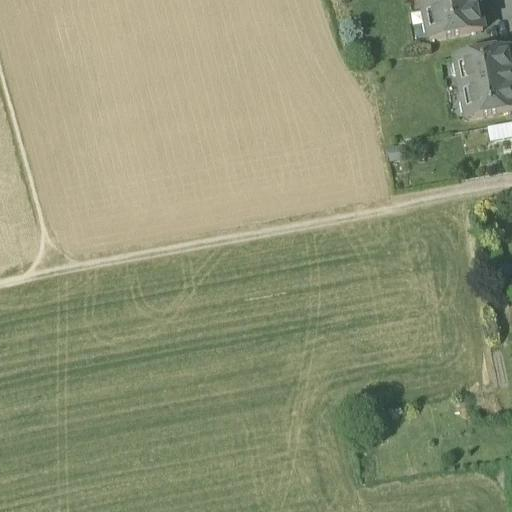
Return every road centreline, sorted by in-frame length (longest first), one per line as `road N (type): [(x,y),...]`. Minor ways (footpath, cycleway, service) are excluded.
road 1 (track): [(0,283),(511,187)]
road 2 (track): [(57,267),(0,68)]
